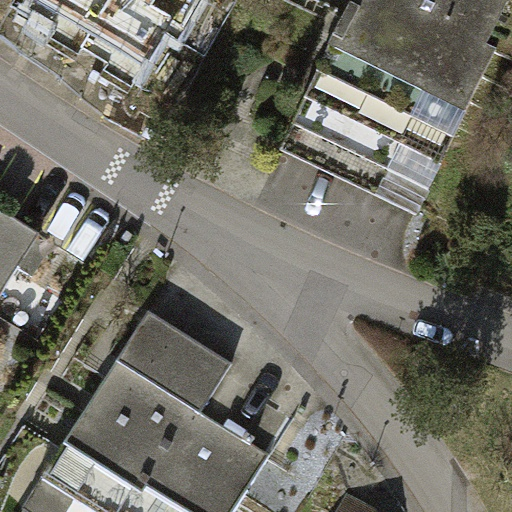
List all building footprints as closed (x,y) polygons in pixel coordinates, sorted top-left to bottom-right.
[(203,0),(27,0),(17,18),(149,95),(203,0)] [(511,23),(511,0),(357,0),(287,152),(423,215),(511,23)] [(0,306),(47,229),(0,200),(0,306)] [(233,368),(154,317),(28,510),(31,511),(240,511),(274,460),(203,414),(233,368)] [(377,511),(369,498),(344,496),(336,511),(377,511)]
